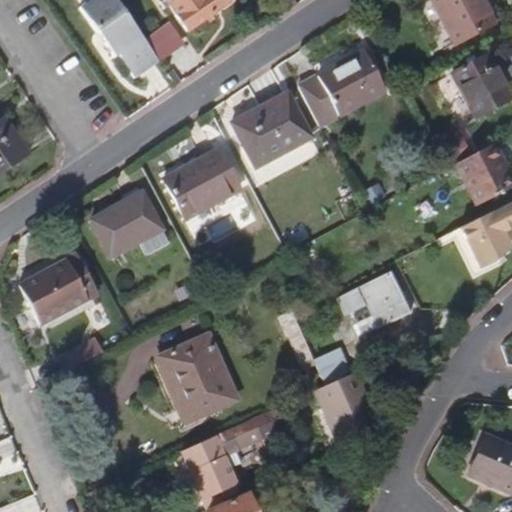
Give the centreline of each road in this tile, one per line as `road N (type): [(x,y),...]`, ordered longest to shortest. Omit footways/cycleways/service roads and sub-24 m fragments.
road 1 (residential): [(341,0),(98,163)]
road 2 (residential): [(65,511),(0,333)]
road 3 (residential): [(0,19),(98,163)]
